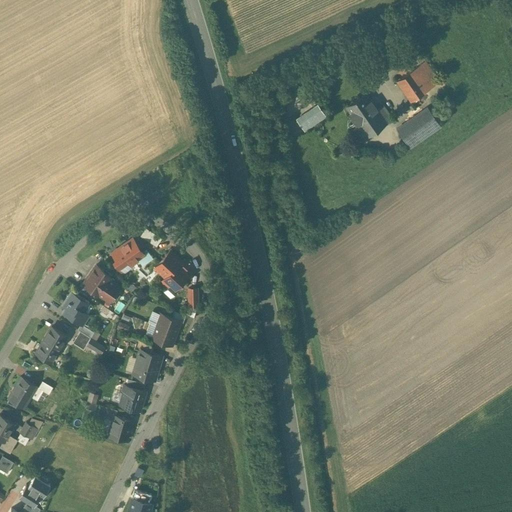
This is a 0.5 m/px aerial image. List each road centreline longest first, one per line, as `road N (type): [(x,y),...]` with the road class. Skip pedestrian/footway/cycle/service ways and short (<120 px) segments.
road 1 (residential): [(107,511),(206,312),(205,271),(191,247),(135,210),(94,234),(69,256),(0,359)]
road 2 (primary): [(189,0),(239,173),(301,511)]
